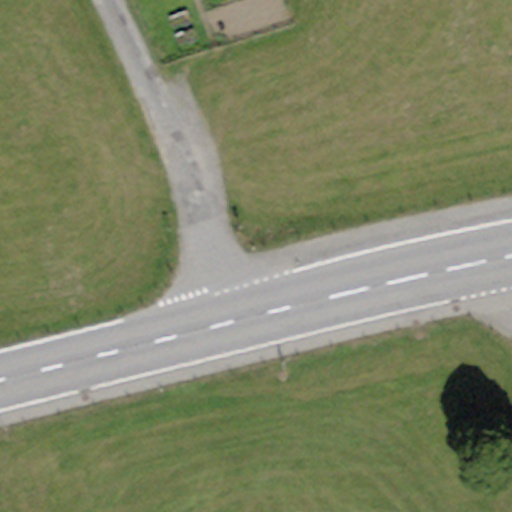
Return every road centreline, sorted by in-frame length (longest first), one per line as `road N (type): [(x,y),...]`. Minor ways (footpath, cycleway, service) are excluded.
road 1 (residential): [(101,0),(204,229),(231,323)]
road 2 (primary): [(511,258),(231,323)]
road 3 (primary): [(231,323),(0,384)]
